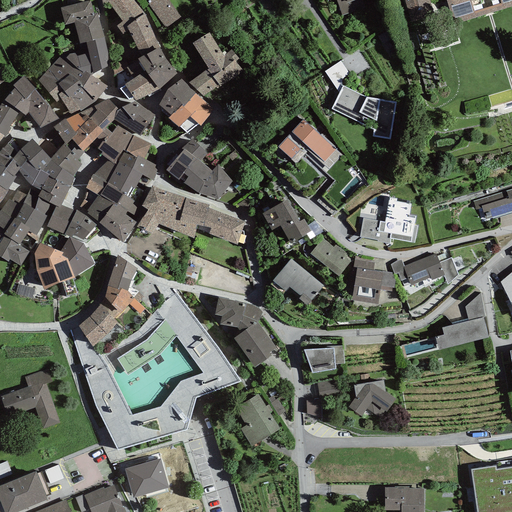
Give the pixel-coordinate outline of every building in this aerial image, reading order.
[(144,14),(132,0),(101,0),(103,5),(109,2),(122,21),(117,25),(123,34),(129,30),(141,57),(160,47),(144,14)] [(181,17),(167,0),(150,0),(147,2),(166,28),(181,17)] [(372,0),(336,0),(342,16),(374,5),(372,0)] [(428,0),(404,0),(410,20),(433,14),(428,0)] [(511,0),(445,0),(453,25),(511,7),(511,0)] [(61,8),(65,25),(74,23),(80,44),(86,42),(88,52),(93,74),(110,65),(104,37),(97,13),(94,13),(90,1),(61,8)] [(209,33),(192,43),(208,69),(189,82),(204,97),(219,85),(222,88),(243,70),(236,61),(239,59),(231,50),(224,55),(209,33)] [(177,75),(160,47),(141,57),(137,59),(144,69),(145,71),(148,75),(160,90),(177,75)] [(93,74),(88,52),(77,56),(74,53),(69,54),(62,59),(59,57),(38,80),(49,93),(59,84),(68,75),(76,67),(83,74),(85,72),(90,75),(93,74)] [(112,63),(114,75),(127,69),(133,76),(144,69),(137,59),(134,52),(112,63)] [(324,72),(339,93),(343,86),(342,84),(341,82),(342,80),(343,78),(349,74),(340,61),(324,72)] [(96,100),(106,86),(90,75),(85,72),(83,74),(76,67),(68,75),(84,86),(82,88),(96,100)] [(137,101),(160,90),(148,75),(145,71),(124,85),(137,101)] [(80,111),(96,100),(82,88),(84,86),(68,75),(59,84),(49,93),(57,102),(65,117),(71,114),(80,110),(80,111)] [(59,119),(23,76),(13,86),(15,88),(5,99),(20,111),(25,115),(28,111),(40,129),(59,119)] [(196,93),(181,79),(167,89),(159,105),(171,115),(182,105),(184,106),(196,93)] [(366,97),(343,86),(339,93),(331,109),(374,130),(373,136),(390,139),(395,102),(366,97)] [(212,110),(196,93),(184,106),(182,105),(171,115),(168,118),(188,133),(198,124),(200,126),(212,110)] [(10,127),(20,111),(5,99),(2,105),(0,103),(0,133),(4,136),(5,137),(11,128),(10,127)] [(108,99),(77,114),(82,118),(86,115),(102,131),(105,128),(113,120),(116,111),(118,109),(108,99)] [(155,116),(134,101),(122,108),(117,111),(114,120),(140,135),(155,116)] [(82,118),(77,114),(66,119),(75,132),(76,134),(72,139),(82,151),(83,151),(96,138),(102,131),(86,115),(82,118)] [(72,139),(76,134),(75,132),(66,119),(65,119),(53,127),(64,143),(66,145),(72,139)] [(320,136),(303,119),(291,132),(309,148),(307,149),(329,169),(342,155),(335,149),(337,148),(322,134),(320,136)] [(133,136),(117,125),(113,133),(105,143),(102,141),(101,142),(97,149),(102,152),(101,154),(108,160),(117,166),(119,162),(124,153),(125,153),(126,151),(133,136)] [(113,133),(105,128),(102,131),(96,138),(101,142),(102,141),(105,143),(113,133)] [(151,145),(133,136),(126,151),(137,158),(137,156),(144,159),(151,145)] [(300,149),(287,137),(278,147),(291,159),(300,149)] [(2,149),(0,151),(0,162),(6,168),(4,170),(13,177),(18,171),(27,160),(29,162),(42,149),(32,139),(18,153),(16,152),(8,144),(2,149)] [(84,152),(83,151),(82,151),(72,139),(66,145),(64,143),(50,159),(51,159),(73,177),(82,165),(77,160),(84,152)] [(192,139),(182,149),(183,150),(185,149),(196,157),(201,161),(207,154),(192,139)] [(196,157),(185,149),(183,150),(166,170),(178,180),(180,178),(196,157)] [(158,167),(144,159),(137,156),(137,158),(125,153),(124,153),(119,162),(142,175),(153,181),(158,167)] [(201,161),(196,157),(180,178),(185,182),(184,183),(198,193),(212,171),(201,161)] [(73,177),(51,159),(42,171),(49,176),(48,177),(70,187),(74,178),(73,177)] [(100,195),(117,166),(108,160),(93,174),(85,188),(87,189),(100,195)] [(135,189),(142,175),(119,162),(117,166),(100,195),(114,203),(117,205),(124,195),(129,197),(133,188),(135,189)] [(218,164),(212,171),(198,193),(218,200),(233,181),(218,164)] [(361,181),(355,176),(340,192),(347,198),(361,181)] [(70,187),(48,177),(41,189),(42,189),(40,193),(40,194),(38,196),(54,205),(56,206),(60,208),(61,205),(62,203),(70,187)] [(185,198),(153,186),(142,206),(148,209),(136,227),(152,234),(158,224),(176,232),(185,198)] [(40,194),(29,189),(27,195),(22,206),(15,218),(30,229),(28,231),(36,235),(53,205),(38,196),(40,194)] [(99,223),(114,203),(100,195),(87,189),(80,207),(87,210),(86,212),(99,223)] [(511,189),(473,201),(476,210),(482,208),(486,220),(511,211),(511,189)] [(27,195),(16,190),(11,201),(22,206),(27,195)] [(129,198),(124,195),(117,205),(114,203),(99,223),(122,243),(139,215),(140,206),(129,198)] [(384,222),(363,218),(359,237),(377,240),(377,242),(389,244),(390,238),(414,243),(417,226),(413,226),(415,216),(409,215),(411,204),(396,201),(397,199),(389,197),(384,222)] [(209,205),(185,198),(176,232),(193,238),(196,228),(202,231),(208,208),(209,205)] [(0,211),(0,242),(5,235),(4,234),(15,218),(22,206),(11,201),(9,200),(0,211)] [(287,200),(262,214),(272,230),(280,225),(290,243),(311,231),(304,219),(299,221),(287,200)] [(96,225),(76,210),(76,211),(61,205),(60,208),(56,206),(46,227),(71,237),(72,235),(83,240),(96,225)] [(245,221),(208,208),(202,231),(237,245),(245,221)] [(20,266),(29,252),(30,250),(20,243),(28,231),(30,229),(15,218),(4,234),(5,235),(0,242),(0,256),(8,262),(10,259),(20,266)] [(83,244),(69,237),(60,251),(63,253),(61,255),(67,258),(75,278),(94,264),(83,244)] [(333,247),(322,239),(310,254),(339,277),(351,262),(346,258),(348,255),(335,245),(333,247)] [(44,290),(75,278),(67,258),(61,255),(63,253),(60,251),(40,243),(34,254),(36,271),(44,290)] [(404,266),(403,267),(407,278),(411,286),(430,278),(431,281),(444,276),(445,275),(439,263),(436,254),(404,266)] [(137,268),(118,255),(108,286),(128,291),(137,268)] [(375,259),(355,256),(353,268),(356,268),(373,271),(375,259)] [(451,258),(439,263),(445,275),(444,276),(448,284),(458,275),(451,258)] [(324,286),(290,259),(272,281),(285,292),(289,287),(301,296),(298,299),(307,306),(324,286)] [(398,260),(391,265),(395,275),(398,273),(401,281),(407,278),(403,267),(404,266),(401,260),(398,260)] [(394,274),(373,271),(356,268),(351,300),(378,304),(380,290),(392,291),(393,288),(395,288),(397,275),(394,275),(394,274)] [(511,272),(500,282),(511,305),(511,272)] [(128,291),(108,286),(105,297),(119,314),(120,314),(130,304),(134,299),(128,291)] [(78,327),(70,331),(95,406),(117,450),(187,430),(196,398),(242,382),(212,340),(176,293),(152,314),(134,334),(99,356),(92,346),(78,327)] [(481,293),(465,307),(468,321),(483,317),(486,317),(481,293)] [(114,319),(120,314),(119,314),(105,297),(98,304),(100,305),(90,316),(106,335),(117,323),(114,319)] [(246,303),(218,297),(214,314),(222,316),(219,325),(237,327),(241,332),(258,321),(262,313),(257,308),(246,303)] [(146,309),(134,299),(130,304),(140,314),(146,309)] [(92,346),(106,335),(90,316),(78,327),(92,346)] [(468,321),(441,328),(443,335),(435,337),(438,350),(489,338),(483,317),(468,321)] [(241,332),(233,338),(254,368),(271,356),(269,352),(276,348),(258,321),(241,332)] [(327,349),(303,350),(312,373),(335,369),(334,364),(344,363),(343,346),(326,346),(327,349)] [(25,378),(28,387),(30,386),(38,407),(36,408),(43,429),(60,424),(46,384),(54,382),(49,369),(25,378)] [(337,380),(317,383),(319,398),(340,395),(337,380)] [(356,398),(348,407),(361,417),(366,409),(382,419),(396,399),(385,392),(383,380),(353,385),(356,398)] [(38,407),(30,386),(28,387),(0,396),(0,397),(7,417),(36,408),(38,407)] [(258,394),(235,408),(246,425),(240,429),(251,447),(280,429),(258,394)] [(272,396),(268,399),(279,416),(285,411),(277,399),(275,400),(272,396)] [(322,400),(306,400),(307,413),(321,418),(322,400)] [(161,459),(125,469),(133,498),(169,488),(161,459)] [(7,461),(0,464),(0,478),(12,474),(7,461)] [(58,465),(44,470),(50,484),(64,479),(58,465)] [(496,465),(470,469),(476,511),(511,511),(511,467),(496,470),(496,465)] [(35,471),(0,485),(0,502),(4,511),(17,511),(47,500),(35,471)] [(103,487),(84,495),(90,509),(90,511),(125,511),(114,485),(104,489),(103,487)] [(394,488),(385,488),(385,510),(401,510),(401,511),(423,511),(423,489),(409,489),(409,486),(394,486),(394,488)] [(80,511),(82,511),(90,509),(84,495),(83,494),(74,498),(80,511)] [(71,511),(66,500),(34,511),(71,511)]
